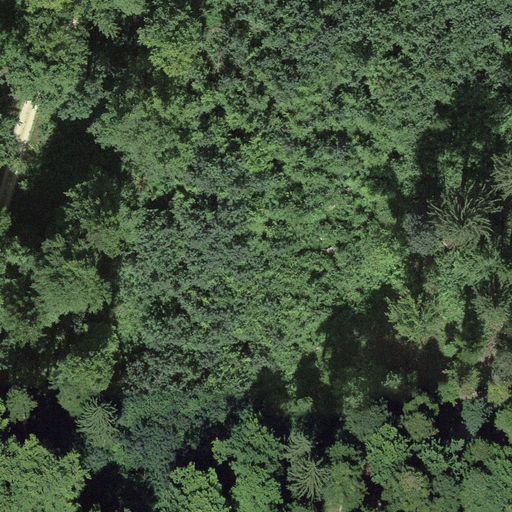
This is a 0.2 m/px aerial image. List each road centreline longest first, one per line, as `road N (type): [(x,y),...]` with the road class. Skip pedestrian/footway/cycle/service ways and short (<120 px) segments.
road 1 (track): [(80,0),(52,49),(0,221)]
road 2 (track): [(383,511),(455,444),(511,373)]
